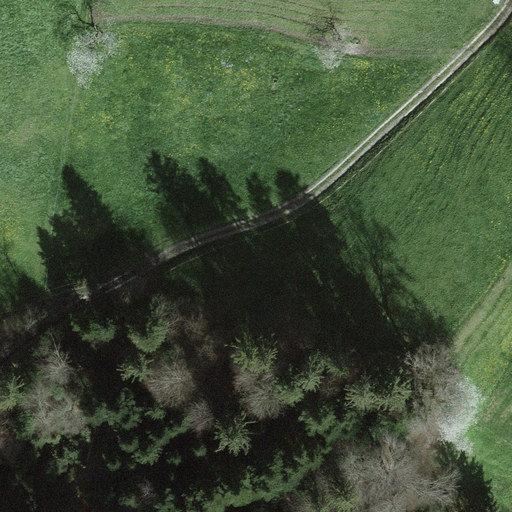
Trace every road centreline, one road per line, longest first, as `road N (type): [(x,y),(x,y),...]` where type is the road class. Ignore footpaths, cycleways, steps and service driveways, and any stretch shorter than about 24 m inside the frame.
road 1 (track): [(192,244),(314,195),(511,5)]
road 2 (track): [(192,244),(0,358)]
